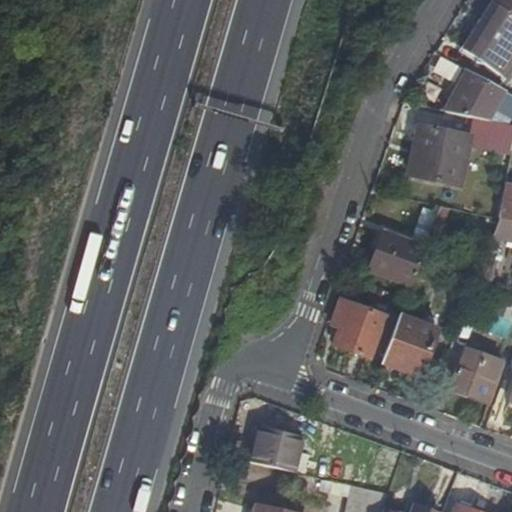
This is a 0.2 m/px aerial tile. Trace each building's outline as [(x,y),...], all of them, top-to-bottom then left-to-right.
[(511,22),(511,0),(495,0),(492,5),(493,6),(511,22)] [(511,22),(493,6),(462,54),(477,63),(476,67),(484,69),(498,78),(511,52),(511,51),(511,22)] [(502,80),(511,63),(511,51),(511,52),(498,78),(502,80)] [(477,63),(462,54),(459,56),(476,67),(477,63)] [(469,75),(447,64),(439,77),(462,88),(469,75)] [(489,122),(503,93),(469,75),(462,88),(449,114),(476,120),(489,122)] [(511,155),(511,126),(489,122),(476,120),(469,146),(511,155)] [(470,136),(415,125),(404,176),(460,187),(470,136)] [(233,138),(218,197),(229,200),(239,159),(238,159),(243,140),(233,138)] [(511,185),(507,184),(500,221),(511,223),(511,185)] [(451,211),(439,208),(431,227),(444,232),(451,211)] [(511,223),(500,221),(489,249),(499,251),(503,241),(511,243),(511,223)] [(411,285),(424,247),(381,232),(368,270),(411,285)] [(489,308),(511,316),(511,297),(486,288),(480,304),(489,308)] [(333,327),(341,330),(336,347),(371,359),(385,317),(341,302),(333,327)] [(510,336),(511,330),(511,316),(489,308),(482,326),(510,336)] [(438,331),(399,317),(383,363),(421,377),(438,331)] [(477,362),(479,356),(460,349),(452,368),(458,370),(464,356),(477,362)] [(503,366),(479,356),(477,362),(464,356),(458,370),(452,368),(444,389),(461,395),(470,398),(488,405),(503,366)] [(467,404),(470,398),(461,395),(459,401),(467,404)] [(249,464),(293,474),(302,438),(257,428),(249,464)] [(355,511),(381,511),(382,510),(387,496),(363,490),(355,511)]
